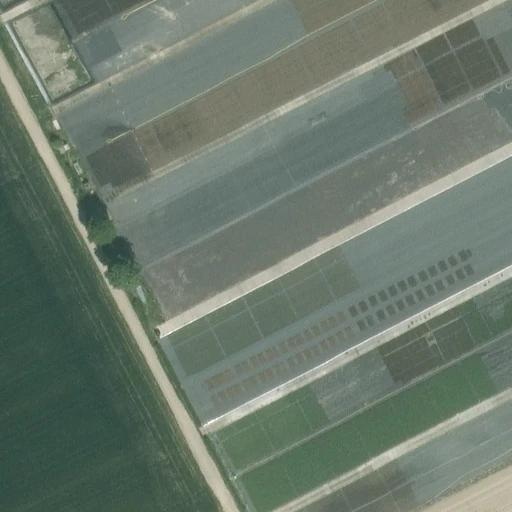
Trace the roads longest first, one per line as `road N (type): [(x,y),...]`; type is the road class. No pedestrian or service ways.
road 1 (track): [(0,65),(231,511)]
road 2 (track): [(140,337),(511,149)]
